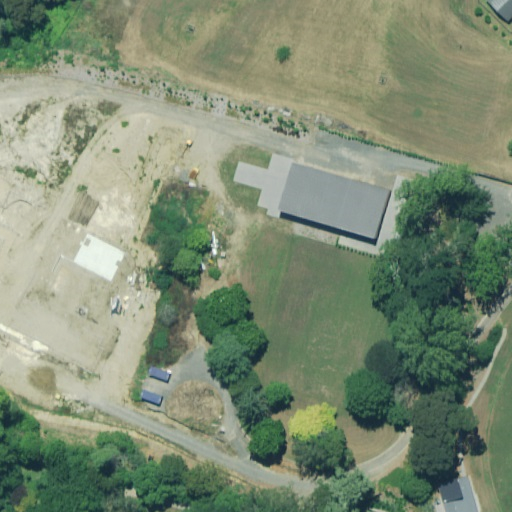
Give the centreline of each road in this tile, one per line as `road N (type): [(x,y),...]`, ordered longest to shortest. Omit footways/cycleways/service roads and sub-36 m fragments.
road 1 (unknown): [(511,291),(381,460),(354,473),(232,425)]
road 2 (unknown): [(232,425),(199,442),(164,426),(161,413),(170,385),(191,367),(216,374),(230,398)]
